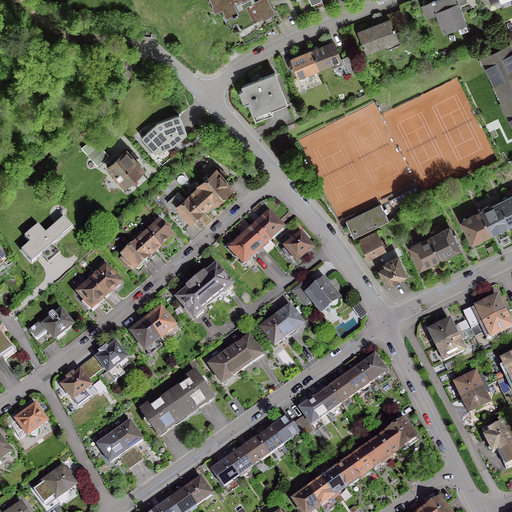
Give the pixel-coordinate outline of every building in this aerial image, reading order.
[(241,35),(246,32),(251,41),(280,21),(271,5),(268,0),(208,0),(211,5),(216,2),(226,19),(237,15),(241,23),(236,26),(241,35)] [(437,0),(421,7),(426,18),(436,13),(443,32),(464,24),(459,10),(457,6),(465,2),(463,0),(437,0)] [(380,24),(357,33),(365,52),(396,40),(393,31),(407,25),(401,11),(379,20),(380,24)] [(308,78),(306,73),(331,63),(333,68),(341,65),(345,74),(354,70),(348,55),(339,59),(332,42),(316,49),(307,52),(290,59),(299,82),(308,78)] [(501,100),(500,101),(511,125),(511,54),(507,45),(481,58),(501,100)] [(243,103),(247,102),(252,114),(262,110),(285,101),(274,73),(258,79),(256,75),(250,78),(251,82),(246,84),(248,88),(238,91),(243,103)] [(187,130),(179,110),(159,119),(141,135),(156,150),(173,143),(187,130)] [(93,140),(82,150),(96,166),(108,155),(93,140)] [(125,151),(107,167),(124,185),(132,177),(133,179),(136,179),(141,175),(141,172),(140,171),(141,170),(125,151)] [(204,180),(199,185),(214,202),(222,195),(225,196),(229,192),(229,189),(231,187),(215,170),(208,176),(206,174),(202,178),(204,180)] [(172,178),(166,184),(170,189),(177,183),(172,178)] [(214,203),(214,202),(199,185),(198,186),(199,186),(188,196),(201,210),(212,201),(214,203)] [(195,216),(201,210),(188,196),(184,200),(177,192),(166,203),(175,213),(179,209),(179,210),(172,217),(183,229),(192,221),(194,218),(195,216)] [(482,209),(483,210),(461,221),(466,232),(471,242),(495,230),(511,221),(511,196),(487,208),(487,207),(482,209)] [(380,205),(345,222),(352,237),(388,220),(380,205)] [(46,231),(38,223),(25,234),(30,240),(22,248),(33,260),(73,224),(64,214),(46,231)] [(282,229),(268,214),(255,226),(269,241),(282,229)] [(158,223),(146,234),(159,248),(165,242),(168,242),(171,239),(171,235),(168,232),(166,232),(158,223)] [(255,226),(242,238),(256,253),(269,241),(255,226)] [(452,238),(448,228),(409,247),(413,255),(410,256),(413,261),(414,260),(419,267),(458,248),(452,238)] [(375,232),(358,241),(366,257),(383,248),(375,232)] [(153,253),(159,248),(146,234),(135,244),(148,258),(149,259),(155,254),(153,253)] [(288,258),(291,256),(295,261),(311,249),(300,235),(284,247),(285,248),(282,251),(288,258)] [(242,264),(256,253),(242,238),(229,249),(242,264)] [(149,259),(148,258),(135,244),(122,256),(123,257),(120,259),(128,268),(130,265),(134,270),(135,269),(138,269),(142,266),(149,259)] [(385,267),(379,270),(386,284),(387,284),(388,286),(400,280),(400,277),(402,276),(405,274),(397,257),(384,264),(385,267)] [(207,274),(205,271),(190,283),(208,304),(222,292),(224,295),(231,289),(229,287),(230,286),(215,267),(207,274)] [(91,280),(90,282),(103,297),(104,297),(105,299),(112,293),(110,291),(119,284),(105,268),(95,278),(93,275),(89,278),(91,280)] [(298,299),(305,293),(321,312),(329,306),(329,307),(332,307),(337,304),(337,301),(336,300),(337,299),(323,281),(311,290),(305,282),(292,292),(298,299)] [(96,304),(103,297),(90,282),(83,288),(81,286),(77,289),(79,291),(77,293),(83,300),(80,303),(88,311),(89,310),(91,312),(98,306),(96,304)] [(192,317),(193,316),(195,319),(196,318),(202,313),(203,313),(200,310),(208,304),(190,283),(183,290),(185,292),(177,299),(192,317)] [(470,329),(479,325),(503,312),(496,298),(475,308),(476,309),(463,315),(470,329)] [(358,305),(353,307),(361,320),(364,317),(365,314),(358,305)] [(289,307),(274,318),(289,337),(296,332),(294,331),(302,325),(289,307)] [(160,309),(145,321),(159,339),(173,327),(160,309)] [(32,336),(31,337),(41,350),(55,339),(56,340),(64,334),(63,333),(72,326),(60,311),(54,316),(53,314),(50,313),(48,315),(48,318),(49,320),(42,325),(40,322),(28,331),(32,336)] [(510,327),(503,312),(479,325),(482,331),(486,329),(490,337),(510,327)] [(282,342),(289,337),(274,318),(260,329),(273,346),(281,341),(282,342)] [(144,350),(159,339),(145,321),(130,332),(144,350)] [(428,332),(435,346),(460,334),(458,331),(455,333),(449,321),(428,332)] [(460,334),(435,346),(443,361),(463,351),(459,342),(463,340),(473,335),(470,329),(460,334)] [(0,355),(10,348),(0,335),(0,355)] [(261,356),(248,337),(228,352),(241,370),(261,356)] [(96,358),(94,356),(85,363),(95,375),(103,368),(106,372),(102,375),(109,385),(114,381),(114,382),(123,374),(117,366),(126,359),(114,344),(107,350),(105,347),(98,353),(100,355),(96,358)] [(228,352),(208,366),(221,384),(241,370),(228,352)] [(503,365),(500,367),(504,377),(511,372),(511,354),(501,360),(503,365)] [(359,364),(360,365),(357,367),(369,384),(375,380),(380,386),(390,379),(386,372),(374,356),(363,363),(363,362),(359,364)] [(458,365),(455,360),(444,365),(447,371),(458,365)] [(67,381),(60,386),(72,401),(72,400),(77,406),(88,398),(83,392),(91,386),(87,381),(95,375),(85,363),(77,369),(78,372),(73,376),(72,373),(65,378),(67,381)] [(345,376),(342,378),(354,394),(369,384),(357,367),(348,373),(348,372),(344,375),(345,376)] [(149,405),(140,412),(157,436),(164,430),(166,432),(174,426),(173,424),(181,418),(180,416),(185,413),(187,415),(196,408),(197,410),(205,404),(204,403),(211,397),(195,373),(185,380),(187,382),(151,408),(149,405)] [(453,384),(461,399),(485,387),(481,379),(478,381),(474,374),(453,384)] [(340,405),(354,394),(342,378),(340,380),(339,378),(335,381),(336,382),(328,388),(340,405)] [(485,387),(461,399),(468,413),(489,403),(483,391),(486,390),(485,387)] [(321,391),(322,392),(314,398),(326,414),(340,405),(328,388),(326,389),(325,388),(321,391)] [(307,401),(308,402),(298,409),(305,418),(299,422),(307,434),(314,430),(310,425),(326,414),(314,398),(311,400),(310,398),(307,401)] [(34,406),(14,420),(26,436),(29,435),(30,436),(32,436),(33,436),(35,435),(36,434),(37,433),(37,431),(36,429),(46,422),(34,406)] [(300,439),(307,434),(299,422),(292,426),(286,417),(276,424),(275,423),(272,425),(273,427),(270,429),(282,445),(297,434),(300,439)] [(390,429),(386,432),(398,450),(406,444),(408,447),(417,441),(403,421),(396,425),(394,422),(388,426),(390,429)] [(115,431),(116,432),(113,434),(134,465),(141,460),(132,447),(141,440),(129,423),(119,430),(118,428),(115,431)] [(511,438),(508,440),(501,425),(489,430),(488,428),(481,431),(491,452),(498,449),(505,463),(511,459),(511,438)] [(264,431),(265,432),(256,438),(268,455),(282,445),(270,429),(268,430),(267,429),(264,431)] [(398,450),(386,432),(386,433),(373,442),(385,459),(398,450)] [(109,463),(119,456),(128,469),(134,465),(113,434),(110,436),(109,434),(106,437),(107,438),(97,445),(109,463)] [(242,446),(243,447),(240,450),(252,466),(268,455),(256,438),(247,445),(246,444),(242,446)] [(6,448),(0,439),(0,460),(0,459),(9,452),(6,448)] [(385,459),(373,442),(360,452),(371,468),(385,459)] [(228,456),(229,458),(226,459),(238,476),(252,466),(240,450),(232,455),(231,454),(228,456)] [(371,468),(360,452),(347,461),(358,477),(371,468)] [(220,464),(211,470),(222,487),(238,476),(226,459),(224,461),(223,460),(219,462),(220,464)] [(358,477),(347,461),(334,470),(345,487),(358,477)] [(56,502),(64,496),(63,494),(75,485),(62,468),(42,482),(56,502)] [(345,487),(334,470),(320,480),(332,496),(345,487)] [(186,487),(183,489),(195,506),(211,495),(199,478),(189,485),(189,484),(185,486),(186,487)] [(320,480),(307,489),(319,506),(332,496),(320,480)] [(33,495),(42,508),(48,504),(36,487),(31,490),(34,494),(33,495)] [(177,511),(186,511),(195,506),(183,489),(175,495),(174,494),(171,496),(172,497),(169,499),(177,511)] [(301,511),(309,511),(319,506),(307,489),(292,500),(301,511)] [(156,511),(177,511),(169,499),(166,501),(166,500),(162,502),(163,504),(155,509),(156,511)] [(426,505),(422,507),(425,511),(450,511),(445,504),(443,506),(438,499),(427,506),(426,505)] [(26,511),(25,511),(23,511),(19,506),(21,504),(20,503),(14,508),(12,505),(4,510),(5,511),(26,511)]
